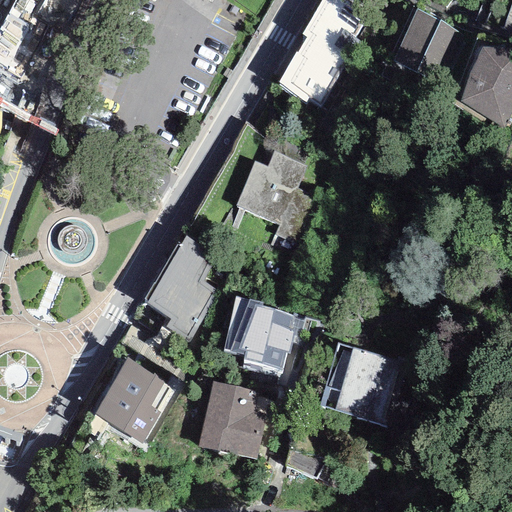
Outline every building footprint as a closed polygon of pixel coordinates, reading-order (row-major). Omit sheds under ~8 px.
[(325,0),(277,94),(325,119),(364,43),(356,39),(366,20),(327,0),(325,0)] [(465,39),(416,16),(392,68),(441,91),(465,39)] [(511,123),(511,67),(481,56),(458,112),(509,132),(511,123)] [(266,173),(253,168),(236,211),(279,228),(276,238),(302,248),(322,200),(298,191),(307,168),(273,155),(266,173)] [(185,247),(147,316),(169,328),(165,335),(189,348),(217,296),(202,287),(215,263),(185,247)] [(238,309),(225,368),(283,380),(296,321),(238,309)] [(405,371),(352,356),(335,417),(388,433),(405,371)] [(127,368),(97,425),(139,448),(171,392),(127,368)] [(258,399),(212,389),(199,454),(257,466),(266,421),(254,419),(258,399)] [(0,454),(14,460),(17,452),(20,445),(0,437),(0,454)] [(293,449),(287,464),(316,475),(322,460),(293,449)]
